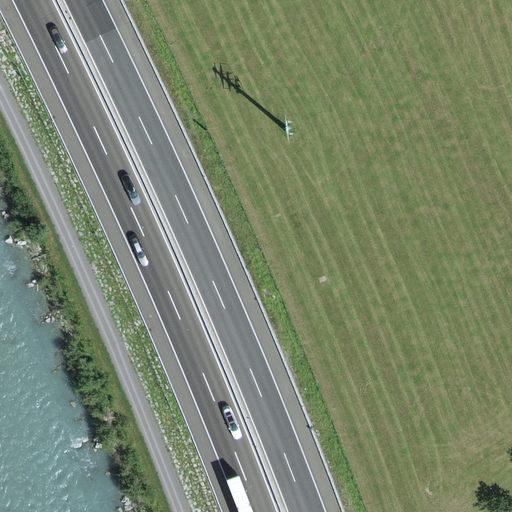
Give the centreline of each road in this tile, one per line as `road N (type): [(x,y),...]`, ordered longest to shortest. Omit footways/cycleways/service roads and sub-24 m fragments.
road 1 (motorway): [(32,0),(178,314),(257,511)]
road 2 (motorway): [(308,511),(224,301),(85,0)]
road 3 (track): [(0,95),(178,511)]
